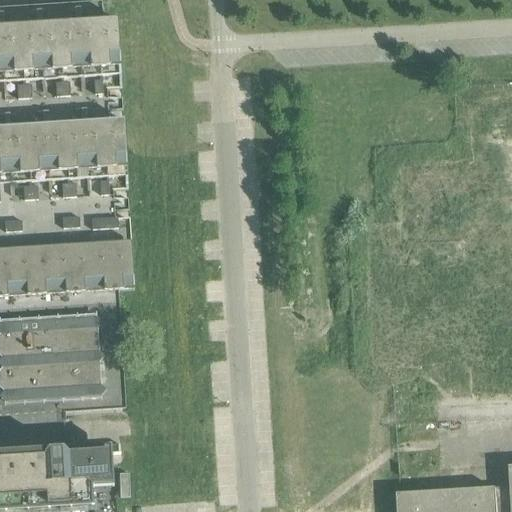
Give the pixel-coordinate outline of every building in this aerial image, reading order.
[(0,409),(111,406),(107,293),(118,293),(109,4),(0,7),(0,409)] [(131,245),(110,247),(114,294),(134,292),(131,245)] [(53,428),(54,448),(70,447),(69,427),(53,428)] [(25,465),(24,461),(0,462),(0,511),(56,511),(93,510),(92,489),(113,488),(112,458),(120,457),(119,446),(87,448),(87,457),(68,458),(67,457),(63,452),(48,453),(44,458),(44,463),(25,465)] [(395,511),(511,511),(511,468),(506,468),(507,489),(437,493),(394,496),(395,504),(395,511)]
